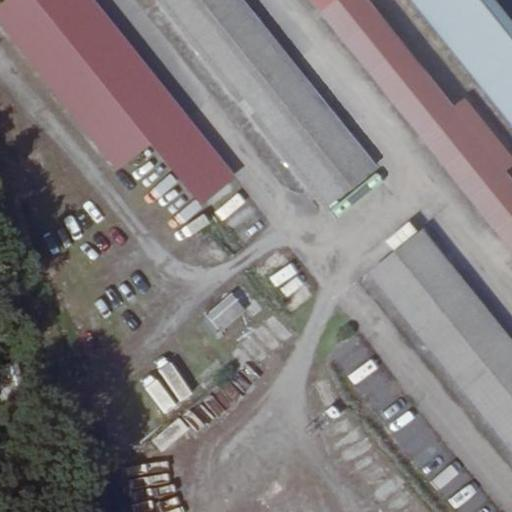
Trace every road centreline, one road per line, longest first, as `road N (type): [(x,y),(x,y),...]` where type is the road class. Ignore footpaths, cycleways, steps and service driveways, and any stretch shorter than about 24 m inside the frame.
road 1 (unknown): [(0,34),(66,147),(72,267),(85,299),(155,300),(263,237)]
road 2 (unknown): [(81,0),(303,289)]
road 3 (unknown): [(303,289),(481,511)]
road 4 (unknown): [(415,194),(262,0)]
road 5 (unknown): [(303,289),(415,194)]
road 6 (unknown): [(511,296),(415,194)]
road 7 (unknown): [(303,289),(309,383),(298,419)]
